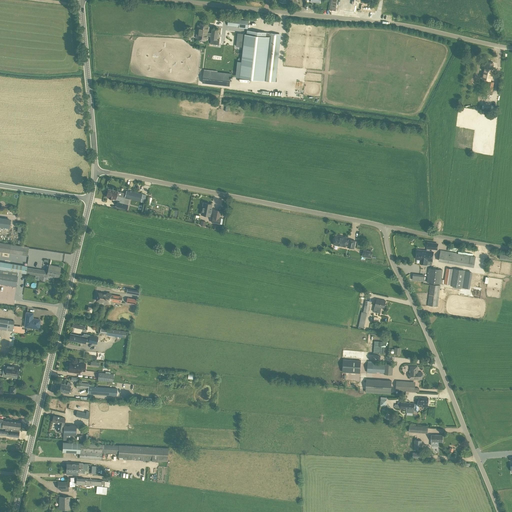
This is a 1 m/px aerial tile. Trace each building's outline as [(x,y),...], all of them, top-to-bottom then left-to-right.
[(228,18),(228,25),(248,28),(249,20),(228,18)] [(197,25),(197,30),(199,31),(198,39),(207,40),(207,36),(211,36),(211,39),(218,40),(219,30),(212,29),(212,33),(208,32),(209,24),(200,23),(200,25),(197,25)] [(245,34),(239,78),(275,82),(280,35),(266,33),(266,32),(247,30),(247,34),(245,34)] [(486,62),(483,75),(491,76),(494,63),(486,62)] [(204,71),(203,83),(230,86),(231,74),(204,71)] [(140,201),(142,194),(136,192),(131,191),(130,192),(125,191),(125,192),(124,197),(129,198),(140,201)] [(126,209),(129,198),(124,197),(122,196),(121,201),(120,200),(120,201),(119,202),(118,202),(118,203),(117,207),(123,208),(125,209),(126,209)] [(203,202),(201,215),(210,216),(212,204),(203,202)] [(212,217),(211,223),(220,224),(221,219),(219,218),(221,211),(214,210),(213,217),(212,217)] [(0,225),(9,227),(10,220),(0,218),(0,225)] [(333,239),(333,241),(333,242),(333,245),(338,246),(339,247),(341,247),(342,246),(344,247),(345,246),(347,246),(347,247),(353,248),(354,241),(348,240),(348,241),(345,241),(346,238),(342,237),(341,238),(339,237),(339,236),(335,236),(334,238),(333,239)] [(0,251),(27,256),(29,247),(7,244),(0,242),(0,251)] [(427,252),(418,251),(417,255),(425,256),(428,256),(428,259),(432,259),(433,253),(430,252),(430,249),(427,249),(427,252)] [(440,251),(438,261),(474,268),(476,257),(457,254),(440,251)] [(425,256),(417,255),(417,259),(421,260),(420,264),(427,265),(427,261),(432,261),(432,259),(428,259),(428,256),(425,256)] [(0,283),(16,286),(18,272),(47,276),(48,274),(59,276),(60,266),(48,264),(47,272),(40,271),(40,270),(26,267),(27,266),(0,261),(0,283)] [(446,268),(444,284),(450,285),(453,269),(446,268)] [(429,269),(427,283),(441,284),(442,270),(429,269)] [(453,269),(451,286),(463,288),(465,271),(453,269)] [(430,285),(427,306),(438,307),(440,286),(430,285)] [(98,292),(97,300),(110,303),(110,300),(121,302),(122,297),(111,295),(111,294),(107,293),(107,294),(98,292)] [(376,299),(374,312),(380,313),(381,308),(384,309),(386,301),(376,299)] [(361,312),(358,326),(363,327),(366,313),(368,313),(370,302),(365,301),(363,312),(361,312)] [(26,312),(25,318),(26,318),(25,327),(39,328),(40,319),(32,318),(33,313),(26,312)] [(0,319),(0,329),(13,331),(14,321),(0,319)] [(100,327),(99,333),(125,337),(126,331),(100,327)] [(98,337),(90,335),(86,334),(85,335),(84,334),(83,336),(82,335),(82,336),(78,336),(71,334),(69,340),(81,343),(81,341),(96,344),(98,337)] [(363,373),(364,361),(346,359),(345,372),(363,373)] [(69,363),(68,371),(80,373),(80,371),(84,372),(85,364),(77,363),(77,364),(69,363)] [(4,364),(3,373),(5,374),(5,376),(17,378),(17,375),(18,375),(19,367),(4,364)] [(385,364),(385,374),(392,374),(393,364),(385,364)] [(410,373),(410,380),(422,380),(422,377),(423,376),(423,374),(422,374),(422,373),(417,373),(417,366),(410,367),(410,373)] [(99,373),(98,380),(113,382),(114,375),(112,374),(105,374),(99,373)] [(367,379),(366,392),(391,394),(391,381),(367,379)] [(396,381),(396,390),(419,392),(419,383),(396,381)] [(61,384),(59,391),(62,392),(62,393),(67,394),(67,393),(69,394),(71,383),(68,382),(67,385),(61,384)] [(77,383),(76,388),(88,389),(88,394),(117,396),(117,389),(89,387),(89,384),(81,383),(79,383),(77,383)] [(418,397),(418,407),(428,407),(428,398),(418,397)] [(76,410),(75,416),(88,418),(89,411),(86,410),(86,412),(76,410)] [(64,425),(65,418),(53,416),(53,415),(51,422),(59,423),(57,431),(62,432),(63,426),(64,425)] [(19,429),(20,421),(15,421),(15,423),(3,421),(3,419),(0,418),(0,427),(2,428),(5,428),(19,429)] [(76,435),(76,425),(64,426),(63,439),(66,439),(66,435),(76,435)] [(409,425),(409,432),(427,433),(428,427),(409,425)] [(19,436),(19,429),(5,428),(5,430),(0,429),(0,434),(19,437),(19,436)] [(63,442),(63,452),(80,453),(79,458),(107,460),(107,453),(119,454),(118,459),(168,462),(168,449),(119,445),(119,446),(108,445),(80,444),(80,443),(63,442)] [(91,473),(92,464),(83,464),(83,463),(67,462),(67,466),(71,467),(70,468),(81,468),(81,469),(84,469),(84,473),(91,473)] [(76,478),(76,484),(101,486),(101,481),(101,480),(76,478)] [(60,496),(59,509),(70,509),(70,497),(60,496)]
